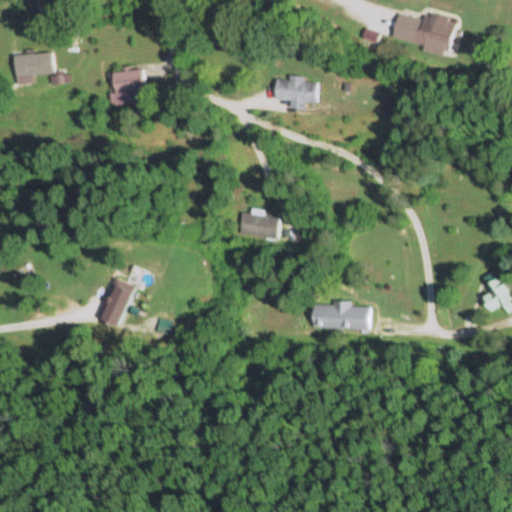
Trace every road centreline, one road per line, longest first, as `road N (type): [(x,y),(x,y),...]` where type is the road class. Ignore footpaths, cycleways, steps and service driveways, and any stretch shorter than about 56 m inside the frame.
road 1 (residential): [(232,420),(319,433),(411,409),(449,366),(462,308),(447,252),(361,188),(344,141),(359,50),(356,0)]
road 2 (residential): [(232,215),(280,211),(310,188),(344,141)]
road 3 (residential): [(236,507),(230,369)]
